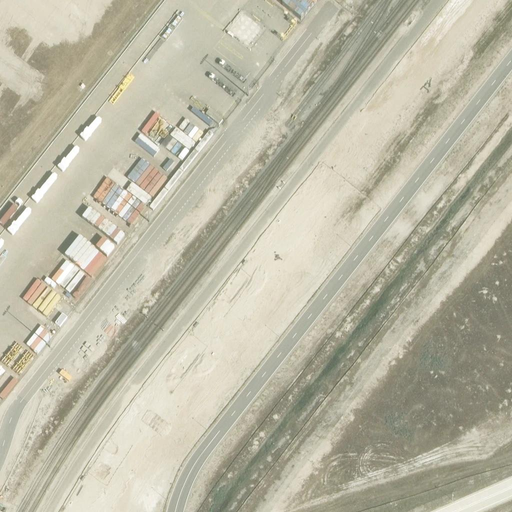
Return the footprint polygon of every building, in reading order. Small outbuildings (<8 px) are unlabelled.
[(227,27),(246,0),(216,0),(207,12),(227,27)] [(244,14),(229,32),(248,47),(263,28),(244,14)] [(136,143),(176,170),(191,150),(198,154),(213,133),(207,129),(213,121),(171,93),(136,143)] [(205,115),(219,126),(223,121),(209,110),(205,115)] [(92,196),(132,225),(168,176),(128,147),(92,196)] [(82,231),(111,249),(123,229),(86,207),(80,216),(88,221),(82,231)] [(75,304),(93,280),(62,255),(43,279),(75,304)] [(40,352),(55,333),(36,318),(21,337),(40,352)] [(0,348),(0,355),(25,373),(39,353),(11,333),(0,348)]
